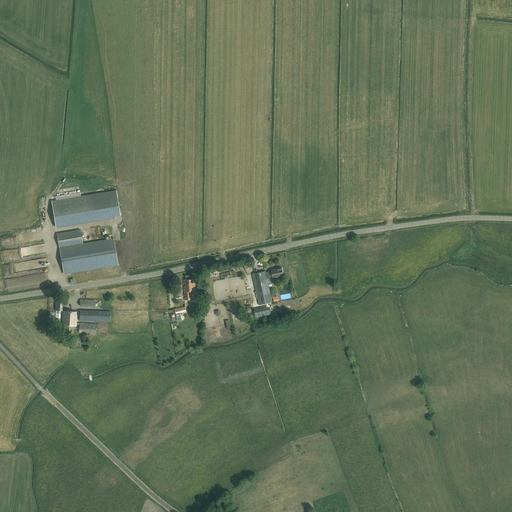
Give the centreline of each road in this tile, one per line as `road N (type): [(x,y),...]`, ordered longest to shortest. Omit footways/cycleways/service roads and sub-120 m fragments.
road 1 (tertiary): [(0,298),(326,236),(439,219),(511,218)]
road 2 (unclassified): [(174,511),(0,345)]
